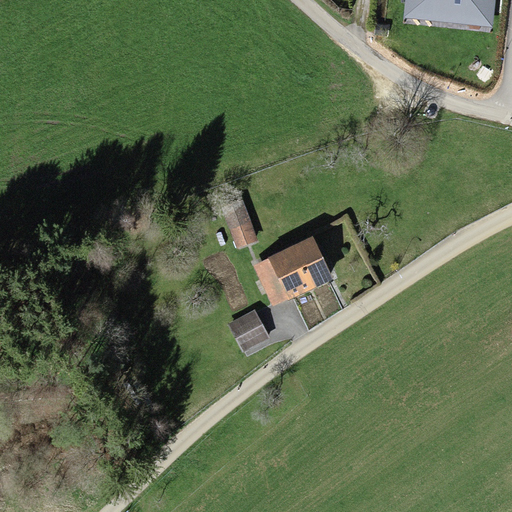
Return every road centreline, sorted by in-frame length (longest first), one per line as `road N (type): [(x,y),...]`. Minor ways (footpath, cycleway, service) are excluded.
road 1 (residential): [(109,511),(225,403),(444,251),(511,214)]
road 2 (unclassified): [(510,117),(405,80),(301,0)]
